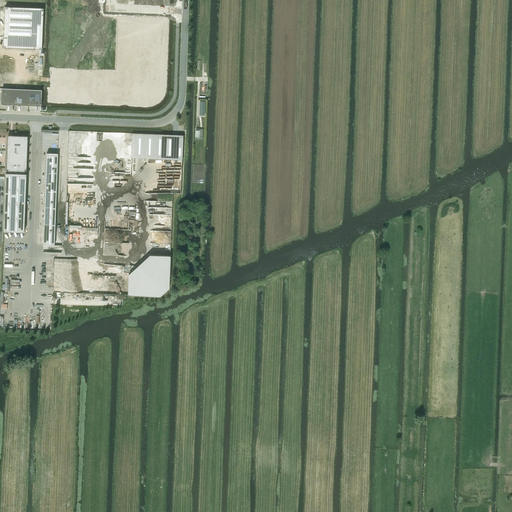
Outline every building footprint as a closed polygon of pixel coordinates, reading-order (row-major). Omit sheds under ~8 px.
[(42,49),(43,9),(5,7),(4,48),(42,49)] [(2,89),(1,104),(41,106),(41,90),(2,89)] [(132,134),(131,158),(182,160),(183,136),(132,134)] [(26,171),(28,136),(8,136),(6,170),(8,170),(8,173),(6,173),(4,231),(24,232),(26,174),(24,174),(24,170),(26,171)] [(54,245),(58,154),(47,153),(43,245),(54,245)] [(173,255),(152,255),(132,274),(131,294),(162,296),(172,286),(173,255)]
